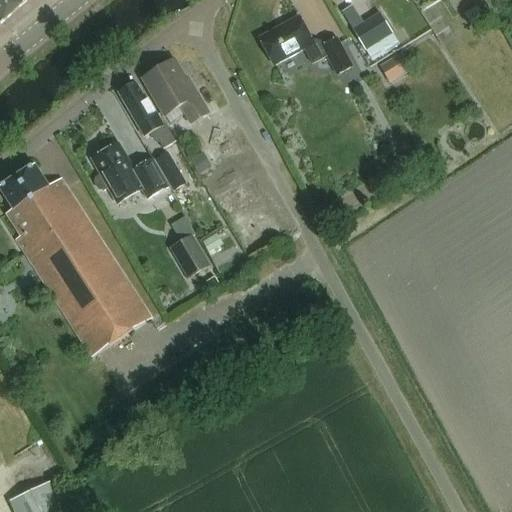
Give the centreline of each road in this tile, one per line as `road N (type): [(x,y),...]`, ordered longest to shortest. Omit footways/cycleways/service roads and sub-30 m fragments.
road 1 (unclassified): [(458,511),(191,18)]
road 2 (unclassified): [(0,175),(191,18)]
